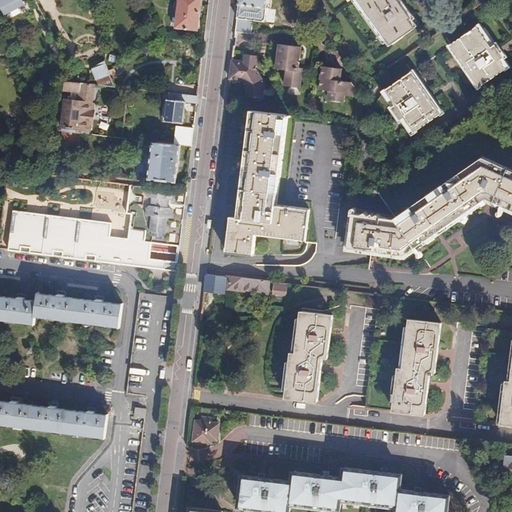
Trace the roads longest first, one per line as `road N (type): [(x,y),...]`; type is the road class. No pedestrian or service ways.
road 1 (tertiary): [(162,511),(224,0)]
road 2 (residential): [(0,265),(128,286),(117,397)]
